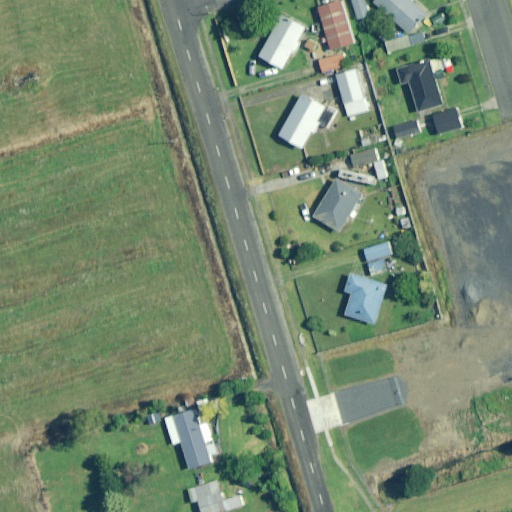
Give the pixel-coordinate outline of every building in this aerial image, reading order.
[(372,16),(367,0),(353,0),(359,20),(372,16)] [(430,15),(414,0),(374,0),(375,0),(410,35),(430,15)] [(356,44),(343,1),(320,8),(333,51),(356,44)] [(308,28),(284,15),(261,57),(285,70),(308,28)] [(402,50),(397,31),(384,34),(389,54),(402,50)] [(349,66),(345,53),(321,60),(325,73),(349,66)] [(446,105),(433,61),(400,70),(404,85),(412,83),(420,112),(446,105)] [(366,99),(358,70),(338,76),(346,105),(366,99)] [(327,110),(304,97),(282,136),(305,149),(327,110)] [(462,119),(459,109),(435,116),(441,136),(471,127),(468,117),(462,119)] [(423,133),(419,121),(395,128),(399,140),(423,133)] [(381,162),(376,148),(352,155),(356,169),(381,162)] [(389,177),(385,161),(375,164),(380,180),(389,177)] [(365,195),(339,179),(315,218),(342,234),(365,195)] [(393,255),(390,242),(365,249),(373,276),(388,272),(385,257),(393,255)] [(389,285),(352,275),(347,293),(353,295),(347,316),(377,325),(389,285)] [(200,426),(196,411),(167,419),(174,445),(183,443),(191,470),(212,464),(210,457),(220,454),(217,445),(207,447),(204,436),(212,434),(209,423),(200,426)] [(223,511),(228,511),(219,482),(190,490),(194,503),(200,501),(202,511),(223,511)] [(244,507),(242,497),(229,500),(231,510),(244,507)]
